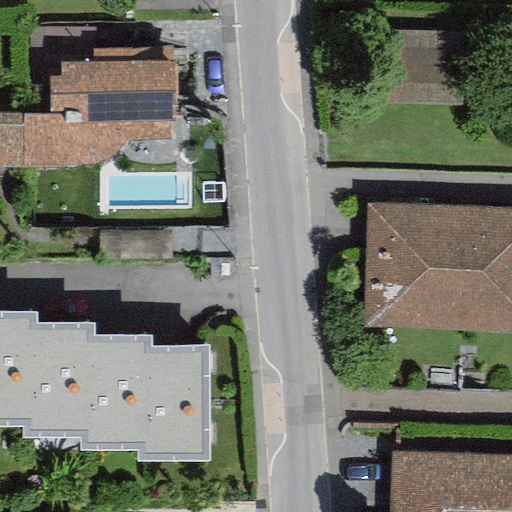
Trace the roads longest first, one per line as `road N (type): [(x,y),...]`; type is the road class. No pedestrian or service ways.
road 1 (residential): [(260,0),(297,511)]
road 2 (unknown): [(272,171),(511,183)]
road 3 (unknown): [(288,396),(511,404)]
